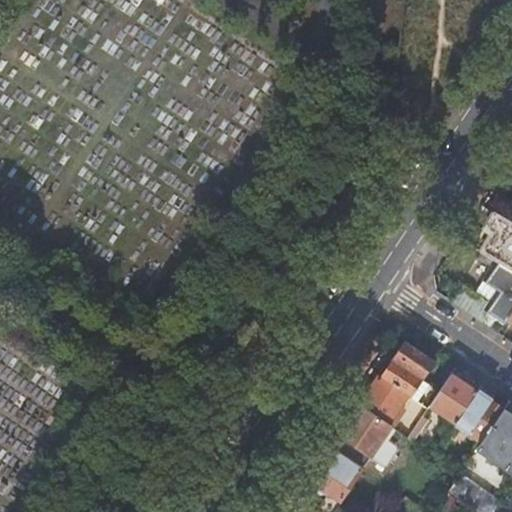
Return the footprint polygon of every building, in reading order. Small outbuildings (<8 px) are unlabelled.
[(493,234),(483,252),(495,259),(501,262),(511,269),(511,222),(495,212),(485,229),(493,234)] [(495,259),(483,252),(480,256),(493,264),(495,259)] [(499,318),(507,323),(509,321),(511,315),(511,269),(501,262),(489,280),(503,290),(489,312),(499,318)] [(503,290),(489,280),(486,279),(478,291),(467,284),(455,302),(462,307),(493,327),(499,318),(489,312),(503,290)] [(394,361),(423,380),(436,362),(406,342),(395,359),(394,361)] [(409,395),(412,397),(419,387),(423,380),(394,361),(392,363),(382,377),(409,395)] [(457,422),(479,391),(458,377),(453,373),(441,392),(431,406),(456,423),(457,422)] [(360,405),(393,428),(406,409),(401,405),(409,395),(382,377),(380,376),(364,399),(360,405)] [(430,384),(423,380),(419,387),(425,391),(430,384)] [(425,391),(419,387),(412,397),(418,402),(425,391)] [(484,441),(506,409),(502,407),(479,391),(457,422),(484,441)] [(399,440),(403,434),(393,428),(360,405),(333,444),(332,446),(363,468),(371,457),(383,465),(388,465),(398,449),(397,447),(389,442),(393,436),(399,440)] [(495,511),(511,488),(511,413),(510,412),(506,409),(484,441),(478,450),(487,456),(486,458),(496,465),(497,463),(511,473),(511,477),(497,499),(462,475),(451,490),(448,495),(473,511),(495,511)] [(335,511),(365,469),(363,468),(332,446),(328,452),(324,458),(327,461),(311,484),(327,496),(316,511),(335,511)] [(393,511),(396,508),(388,503),(382,511),(393,511)]
